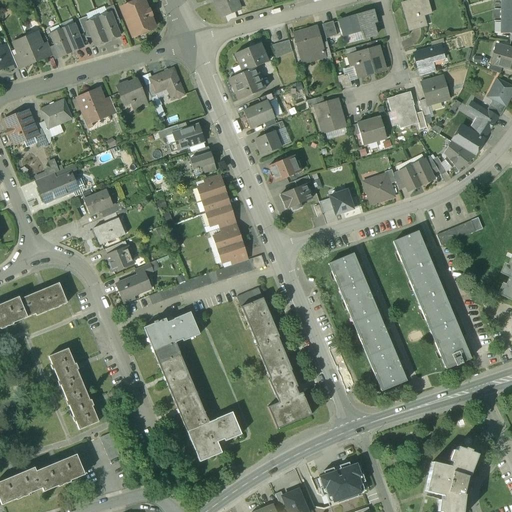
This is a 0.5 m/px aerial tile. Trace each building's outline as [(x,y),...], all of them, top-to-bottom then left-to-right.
[(214,0),(216,4),(215,5),(220,17),(239,10),(235,0),(214,0)] [(426,0),(414,0),(400,4),(408,32),(420,28),(417,18),(430,14),(426,0)] [(511,0),(500,0),(501,10),(511,10),(511,0)] [(143,1),(130,6),(128,5),(122,7),(121,9),(120,9),(131,37),(132,37),(134,38),(141,35),(141,33),(154,28),(150,17),(151,17),(149,11),(147,11),(143,1)] [(112,7),(107,9),(109,15),(110,15),(116,28),(120,24),(112,7)] [(511,10),(501,10),(501,22),(511,22),(511,10)] [(355,17),(339,21),(343,36),(359,31),(362,40),(375,36),(372,24),(375,23),(372,12),(355,16),(355,17)] [(109,15),(98,20),(107,42),(119,37),(116,28),(110,15),(109,15)] [(84,18),(78,21),(83,34),(85,38),(92,39),(86,25),(87,24),(84,18)] [(87,24),(86,25),(92,39),(95,47),(107,42),(98,20),(87,24)] [(332,22),(321,25),(325,39),(336,36),(332,22)] [(511,22),(501,22),(500,34),(510,34),(511,34),(511,22)] [(73,25),(62,30),(70,51),(75,49),(75,50),(81,47),(82,47),(78,36),(73,25)] [(316,28),(293,35),(300,58),(308,56),(309,59),(323,55),(324,54),(321,44),(316,28)] [(62,30),(50,35),(54,46),(59,57),(60,56),(66,54),(65,53),(70,51),(62,30)] [(36,33),(13,43),(18,56),(22,66),(23,65),(44,56),(45,56),(41,46),(36,33)] [(83,34),(78,36),(82,47),(81,47),(82,49),(88,46),(85,38),(83,34)] [(288,41),(271,46),(275,60),(292,53),(288,41)] [(326,42),(321,44),(324,54),(323,55),(325,60),(331,58),(326,42)] [(41,46),(45,56),(44,56),(45,59),(52,56),(49,48),(47,44),(41,46)] [(259,44),(234,55),(241,74),(254,68),(267,63),(259,44)] [(54,46),(49,48),(52,56),(54,61),(60,58),(60,56),(59,57),(54,46)] [(440,46),(413,54),(417,70),(430,67),(429,64),(443,60),(440,46)] [(2,48),(0,48),(0,68),(2,68),(2,69),(9,67),(10,67),(4,53),(2,48)] [(377,48),(347,57),(350,67),(355,66),(358,78),(384,71),(377,48)] [(495,48),(490,64),(501,68),(511,70),(511,49),(508,49),(508,51),(495,48)] [(10,51),(4,53),(10,67),(9,67),(10,70),(17,68),(13,58),(10,51)] [(22,66),(18,56),(13,58),(17,68),(18,70),(24,67),(23,65),(22,66)] [(267,63),(254,68),(259,79),(276,72),(271,61),(267,63)] [(501,68),(490,64),(488,70),(499,74),(501,68)] [(430,67),(417,70),(419,77),(432,74),(430,67)] [(241,74),(228,79),(238,101),(264,90),(259,79),(254,68),(241,74)] [(173,69),(149,79),(151,84),(155,94),(167,89),(171,100),(184,95),(173,69)] [(347,75),(337,78),(340,90),(350,87),(347,75)] [(442,77),(420,84),(425,100),(426,106),(449,100),(442,77)] [(136,80),(127,84),(126,83),(116,87),(121,100),(128,98),(134,111),(147,105),(146,103),(141,90),(136,80)] [(511,92),(511,88),(496,80),(487,97),(492,100),(505,107),(511,92)] [(155,94),(151,84),(145,86),(146,88),(150,99),(156,97),(155,94)] [(146,88),(141,90),(146,103),(151,101),(150,99),(146,88)] [(101,101),(97,91),(77,99),(83,114),(85,113),(90,123),(109,115),(103,100),(101,101)] [(272,93),(257,99),(259,105),(266,102),(267,103),(275,99),(272,93)] [(409,93),(394,97),(386,100),(390,112),(394,111),(398,125),(405,123),(406,127),(417,124),(415,114),(412,106),(413,106),(409,93)] [(322,97),(306,102),(308,109),(316,107),(324,105),(323,104),(322,97)] [(109,98),(103,100),(109,115),(115,112),(109,98)] [(336,100),(323,104),(324,105),(316,107),(319,120),(318,120),(322,133),(344,127),(336,100)] [(425,100),(418,102),(421,112),(423,117),(429,116),(426,106),(425,100)] [(505,107),(492,100),(489,106),(501,114),(505,107)] [(63,101),(40,110),(44,122),(48,129),(71,120),(63,101)] [(259,105),(242,112),(249,129),(273,118),(267,103),(266,102),(259,105)] [(497,118),(487,112),(487,113),(485,112),(471,103),(466,111),(481,121),(473,135),(461,127),(451,143),(473,156),(490,129),(492,129),(493,126),(493,124),(497,118)] [(501,114),(489,106),(485,112),(487,113),(487,112),(497,118),(498,119),(501,114)] [(26,111),(3,121),(13,145),(23,141),(25,148),(36,144),(33,137),(37,136),(35,132),(26,111)] [(421,112),(415,114),(417,124),(419,130),(426,128),(423,117),(421,112)] [(379,118),(356,125),(362,146),(385,139),(379,118)] [(48,129),(44,122),(39,124),(45,140),(51,137),(48,129)] [(277,124),(263,129),(266,135),(273,132),(273,133),(280,130),(277,124)] [(179,132),(171,134),(172,135),(177,151),(204,142),(198,125),(179,132)] [(177,126),(163,131),(165,137),(172,135),(171,134),(179,132),(177,126)] [(41,129),(35,132),(37,136),(33,137),(36,144),(38,148),(47,144),(41,129)] [(266,135),(255,139),(258,147),(257,148),(261,156),(280,148),(273,133),(273,132),(266,135)] [(451,143),(450,143),(443,153),(457,169),(473,156),(451,143)] [(208,147),(196,151),(198,157),(210,153),(208,147)] [(210,153),(198,157),(189,160),(192,171),(202,168),(204,174),(215,170),(210,153)] [(292,156),(268,166),(275,183),(299,173),(292,156)] [(446,173),(436,157),(431,161),(437,171),(441,176),(446,173)] [(431,161),(429,158),(424,160),(430,174),(437,171),(431,161)] [(430,174),(424,160),(411,166),(420,186),(433,180),(430,174)] [(54,161),(47,163),(44,170),(47,176),(53,174),(58,172),(54,161)] [(411,166),(398,172),(405,187),(407,192),(420,186),(411,166)] [(391,170),(384,173),(385,176),(385,175),(388,185),(395,183),(392,175),(391,170)] [(405,187),(398,172),(392,175),(395,183),(397,190),(405,187)] [(55,180),(37,187),(44,204),(73,192),(70,185),(72,183),(69,174),(71,174),(70,173),(55,179),(55,180)] [(47,176),(35,182),(37,187),(55,180),(55,179),(53,174),(47,176)] [(385,176),(363,183),(370,204),(392,197),(388,185),(385,175),(385,176)] [(217,176),(203,180),(205,186),(219,182),(217,176)] [(308,176),(304,177),(294,182),(296,188),(304,185),(305,185),(310,183),(308,176)] [(72,183),(70,185),(73,192),(83,187),(80,180),(72,183)] [(205,186),(197,189),(201,201),(224,194),(220,181),(219,182),(205,186)] [(296,188),(279,195),(285,210),(311,199),(305,185),(304,185),(296,188)] [(106,191),(82,201),(89,215),(99,211),(112,206),(112,205),(106,191)] [(351,210),(345,192),(327,198),(328,200),(332,212),(333,216),(351,210)] [(224,194),(201,201),(205,214),(228,206),(224,194)] [(322,216),(332,212),(328,200),(318,203),(322,216)] [(112,206),(99,211),(102,218),(103,218),(114,213),(117,212),(114,204),(112,205),(112,206)] [(318,205),(313,207),(317,218),(322,216),(318,205)] [(228,206),(205,214),(209,226),(217,224),(231,219),(232,219),(228,206)] [(114,213),(103,218),(105,224),(117,219),(114,213)] [(477,218),(470,221),(474,232),(475,232),(482,230),(477,218)] [(105,224),(93,229),(93,230),(95,229),(98,236),(96,237),(100,246),(124,235),(122,236),(115,220),(118,219),(117,219),(105,224)] [(231,219),(217,224),(219,229),(233,225),(231,219)] [(470,221),(435,236),(440,247),(474,232),(470,221)] [(233,225),(219,229),(220,235),(235,230),(233,225)] [(220,235),(213,238),(217,250),(240,243),(236,230),(235,230),(220,235)] [(417,233),(392,243),(393,243),(395,242),(399,251),(396,252),(401,263),(403,261),(407,270),(404,272),(405,272),(429,262),(424,249),(422,250),(420,246),(422,245),(417,233)] [(124,242),(105,250),(107,255),(127,247),(124,242)] [(240,243),(217,250),(221,263),(229,260),(244,256),(245,255),(240,243)] [(107,255),(104,257),(110,273),(133,263),(127,247),(107,255)] [(352,255),(328,265),(332,264),(335,270),(331,272),(335,282),(339,280),(342,287),(338,289),(362,279),(358,269),(356,270),(355,266),(356,265),(352,255)] [(244,256),(229,260),(231,266),(245,261),(244,256)] [(260,256),(255,258),(258,267),(263,265),(260,256)] [(231,266),(187,280),(176,285),(179,296),(258,267),(255,258),(245,261),(231,266)] [(511,261),(510,266),(507,264),(502,274),(511,278),(508,286),(505,284),(500,294),(511,300),(511,261)] [(429,262),(405,272),(408,271),(411,280),(409,281),(413,292),(416,291),(419,300),(417,301),(441,291),(436,279),(434,279),(432,275),(434,275),(429,262)] [(136,276),(115,285),(124,305),(124,304),(123,301),(150,290),(145,276),(152,273),(148,264),(134,270),(136,276)] [(362,279),(338,289),(338,290),(341,289),(346,300),(343,301),(347,311),(350,310),(355,322),(352,323),(376,313),(370,298),(368,299),(367,295),(368,294),(362,279)] [(58,284),(19,300),(27,317),(35,314),(35,313),(43,310),(44,312),(66,303),(58,284)] [(176,285),(148,297),(151,305),(179,296),(176,285)] [(257,288),(236,297),(240,308),(262,299),(257,288)] [(441,291),(417,301),(417,302),(420,301),(423,310),(421,311),(425,321),(428,320),(432,329),(429,330),(429,331),(453,321),(448,308),(446,309),(444,305),(446,304),(441,291)] [(18,298),(0,305),(0,328),(4,327),(8,326),(8,325),(27,317),(19,300),(18,298)] [(262,299),(240,308),(257,346),(256,347),(269,379),(268,380),(275,396),(278,403),(267,407),(276,429),(311,415),(301,393),(297,395),(294,387),(296,387),(290,371),(291,370),(277,338),(278,337),(262,299)] [(165,319),(157,322),(156,321),(153,322),(154,324),(143,328),(157,363),(179,354),(174,342),(182,339),(182,341),(198,335),(189,313),(173,320),(174,320),(166,323),(165,319)] [(376,313),(352,323),(352,324),(355,323),(360,334),(357,335),(361,345),(364,344),(369,356),(366,357),(390,347),(384,332),(383,333),(381,329),(382,328),(376,313)] [(453,321),(429,331),(432,330),(438,342),(434,343),(440,356),(443,355),(448,367),(445,369),(469,359),(462,342),(460,343),(458,339),(460,338),(453,321)] [(390,347),(366,357),(366,358),(369,357),(374,368),(371,369),(375,379),(378,378),(383,389),(380,391),(405,381),(398,366),(397,367),(395,363),(397,362),(390,347)] [(74,365),(67,349),(48,357),(63,393),(82,386),(76,370),(77,369),(75,364),(74,365)] [(179,354),(157,363),(171,395),(192,386),(179,354)] [(82,386),(63,393),(78,430),(97,422),(91,407),(92,406),(90,400),(89,401),(82,386)] [(192,386),(171,395),(185,428),(206,419),(192,386)] [(208,423),(207,419),(206,419),(185,428),(199,462),(221,453),(217,442),(223,440),(224,442),(241,435),(231,413),(215,420),(208,423)] [(119,456),(109,433),(98,438),(108,460),(119,456)] [(92,467),(83,444),(72,449),(75,455),(82,471),(92,467)] [(451,463),(449,467),(431,463),(424,492),(441,496),(441,501),(438,501),(436,511),(460,511),(463,495),(461,495),(465,477),(467,478),(476,455),(469,453),(470,451),(464,449),(463,450),(456,448),(455,452),(452,451),(447,462),(451,463)] [(75,455),(34,472),(41,488),(43,492),(61,484),(61,485),(65,483),(83,475),(82,471),(75,455)] [(325,496),(328,503),(335,501),(337,505),(358,497),(357,493),(363,491),(362,489),(363,489),(361,484),(364,482),(362,474),(358,475),(355,466),(350,468),(349,463),(339,467),(340,470),(333,472),(332,468),(323,472),(324,476),(319,478),(322,487),(319,488),(322,497),(325,496)] [(33,468),(0,482),(0,504),(0,505),(19,497),(19,498),(23,497),(23,496),(41,488),(34,472),(33,468)] [(306,511),(298,491),(282,497),(285,504),(288,511),(306,511)] [(279,507),(285,504),(282,497),(280,492),(275,495),(279,507)]
